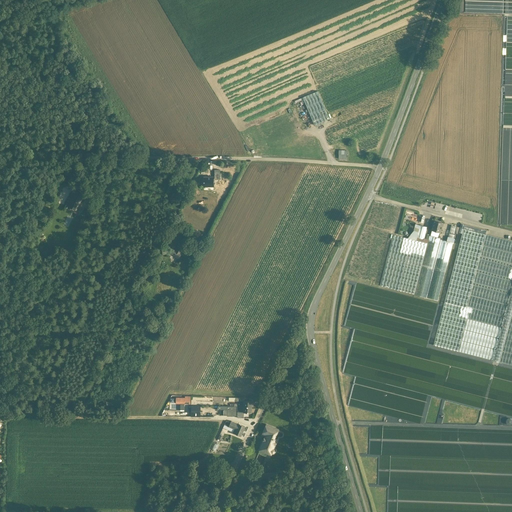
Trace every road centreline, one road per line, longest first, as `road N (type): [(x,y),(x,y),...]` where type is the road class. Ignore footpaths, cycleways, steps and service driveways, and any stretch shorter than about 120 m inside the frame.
road 1 (secondary): [(442,0),(380,167),(310,318),(360,511)]
road 2 (track): [(0,411),(254,426)]
road 3 (track): [(380,167),(160,157)]
road 4 (track): [(79,416),(145,278)]
road 5 (track): [(368,192),(511,232)]
road 6 (track): [(130,160),(0,156)]
road 7 (unclassified): [(218,511),(270,394)]
